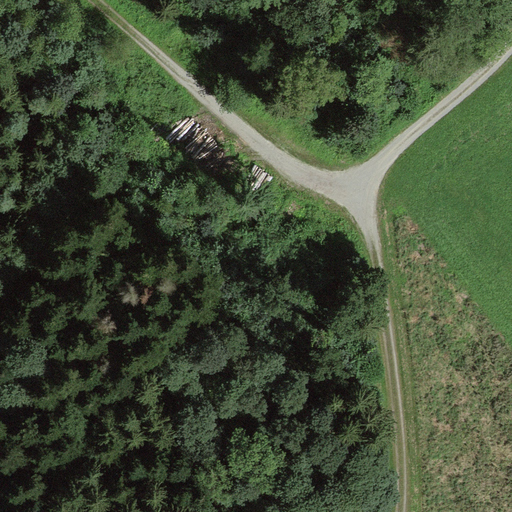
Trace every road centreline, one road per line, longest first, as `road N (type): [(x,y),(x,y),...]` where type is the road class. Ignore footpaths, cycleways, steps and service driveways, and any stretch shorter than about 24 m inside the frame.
road 1 (track): [(511,43),(381,161),(366,188),(403,481),(400,511)]
road 2 (track): [(94,0),(302,177),(366,188)]
